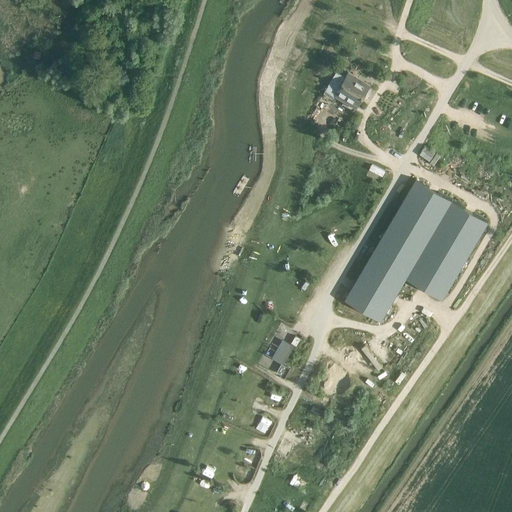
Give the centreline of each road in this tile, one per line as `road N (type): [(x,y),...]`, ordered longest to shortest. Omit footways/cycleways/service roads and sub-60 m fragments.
road 1 (track): [(511,240),(323,511)]
road 2 (track): [(331,110),(325,141),(381,155),(362,134),(364,119),(401,63),(450,88),(494,31)]
road 3 (track): [(403,168),(309,327)]
